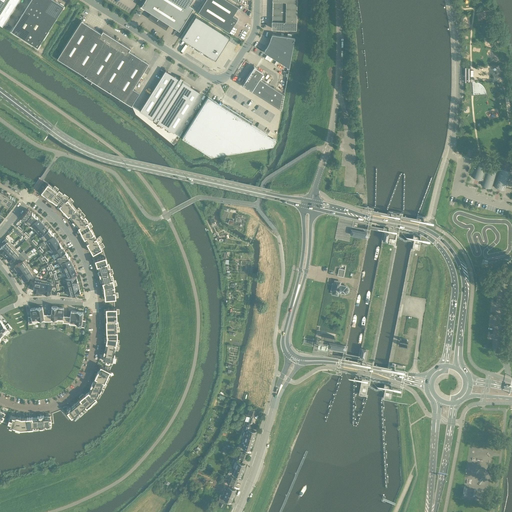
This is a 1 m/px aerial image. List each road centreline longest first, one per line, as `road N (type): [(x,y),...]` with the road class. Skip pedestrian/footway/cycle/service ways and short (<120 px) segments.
road 1 (primary): [(309,204),(95,157),(0,92)]
road 2 (unclassified): [(256,0),(252,36),(217,80),(88,0)]
road 3 (unclassified): [(309,204),(339,75),(338,0)]
road 4 (residential): [(0,400),(45,407),(79,386),(92,355),(94,302)]
road 5 (primary): [(458,350),(462,274),(446,244),(426,232)]
road 6 (residential): [(94,302),(67,231),(29,196)]
road 7 (primary): [(426,232),(453,276),(447,347)]
road 8 (tertiary): [(237,511),(276,397)]
road 9 (unclassified): [(511,273),(502,281),(495,341),(506,387)]
